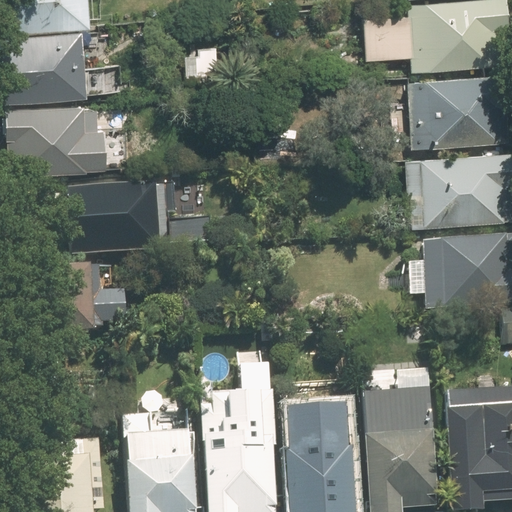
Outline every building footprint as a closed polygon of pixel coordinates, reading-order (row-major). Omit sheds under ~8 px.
[(0,0),(0,33),(83,32),(82,0),(0,0)] [(507,1),(405,2),(405,13),(362,13),(363,59),(406,58),(406,71),(497,70),(497,27),(508,27),(507,1)] [(99,70),(79,70),(79,45),(93,44),(93,31),(83,32),(0,33),(0,103),(100,101),(99,70)] [(199,55),(182,57),(185,96),(202,95),(199,55)] [(511,77),(401,80),(402,112),(390,112),(391,133),(402,133),(403,149),(511,146),(511,77)] [(1,174),(110,173),(109,127),(95,127),(94,108),(0,109),(1,174)] [(511,154),(401,160),(404,228),(506,224),(504,189),(511,189),(511,154)] [(64,190),(68,261),(163,256),(162,246),(209,244),(208,220),(174,222),(172,184),(64,190)] [(420,263),(403,263),(404,299),(421,299),(421,310),(511,307),(511,241),(419,244),(420,263)] [(15,344),(97,339),(97,326),(124,325),(122,285),(92,287),(91,273),(11,278),(15,344)] [(511,318),(501,319),(502,348),(511,347),(511,318)] [(138,335),(119,336),(120,362),(139,361),(138,335)] [(54,365),(21,365),(22,410),(55,409),(54,365)] [(373,397),(360,398),(366,511),(399,511),(400,511),(435,509),(427,368),(372,371),(373,397)] [(482,511),(482,505),(511,504),(511,391),(501,392),(500,372),(473,373),(474,393),(441,394),(445,511),(482,511)] [(353,511),(349,405),(312,406),(313,426),(281,427),(284,511),(353,511)] [(274,511),(270,434),(235,436),(234,407),(199,410),(204,511),(274,511)] [(190,511),(186,413),(116,416),(120,511),(190,511)] [(95,511),(92,446),(21,449),(24,511),(95,511)]
